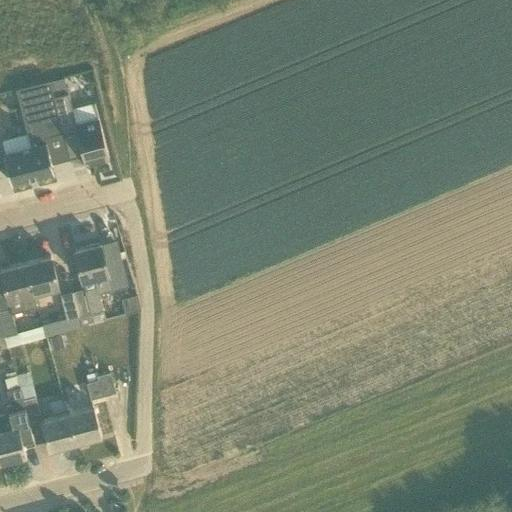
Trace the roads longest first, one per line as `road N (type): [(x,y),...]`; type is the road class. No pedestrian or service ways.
road 1 (residential): [(0,505),(142,464),(148,330),(138,234),(124,191),(0,223)]
road 2 (track): [(93,0),(118,67),(124,191)]
